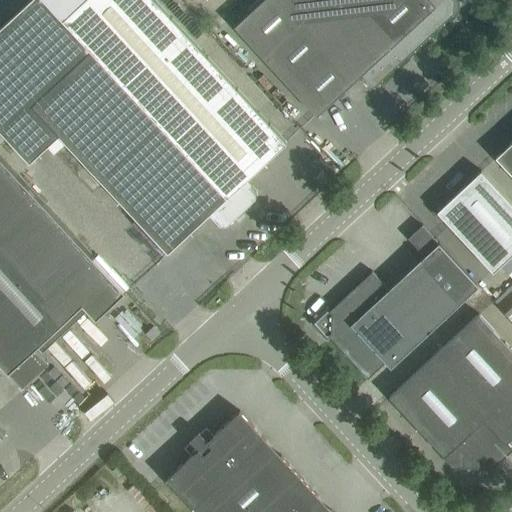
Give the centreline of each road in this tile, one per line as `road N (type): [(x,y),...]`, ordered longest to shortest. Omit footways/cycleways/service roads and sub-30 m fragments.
road 1 (unclassified): [(247,316),(511,61)]
road 2 (unclassified): [(30,511),(247,316)]
road 3 (unclassified): [(247,316),(424,511)]
